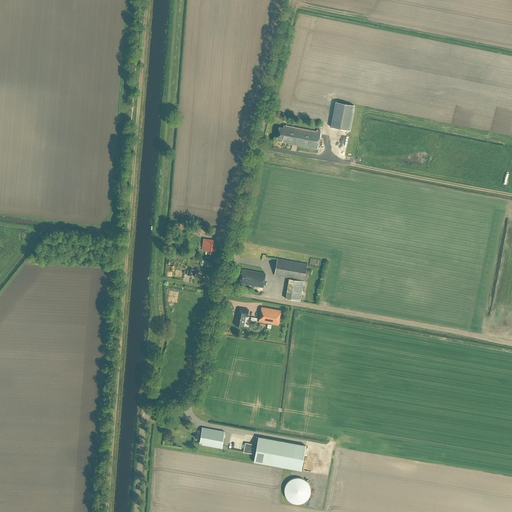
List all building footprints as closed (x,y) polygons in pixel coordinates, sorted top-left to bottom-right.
[(335,102),(331,127),(349,130),(354,105),(335,102)] [(277,138),(283,140),(282,142),(285,143),(317,149),(321,132),(284,125),(283,128),(279,127),(277,138)] [(214,243),(214,240),(203,238),(201,250),(206,251),(208,251),(208,253),(213,254),(213,252),(215,252),(216,244),(214,243)] [(277,258),(274,275),(304,280),(307,263),(277,258)] [(196,268),(194,277),(203,279),(205,272),(199,271),(199,269),(196,268)] [(239,282),(245,283),(245,284),(263,287),(265,273),(242,269),(239,282)] [(289,279),(285,299),(300,301),(304,281),(289,279)] [(261,307),(259,321),(278,325),(281,310),(261,307)] [(237,313),(235,325),(243,327),(245,316),(247,316),(249,309),(240,308),(239,314),(237,313)] [(196,430),(195,437),(200,438),(199,442),(202,443),(202,444),(222,448),(225,431),(202,427),(201,431),(196,430)] [(306,446),(258,437),(254,462),(301,470),(306,446)] [(252,444),(245,443),(243,452),(252,454),(254,448),(251,448),(252,444)] [(267,511),(271,481),(211,471),(206,499),(267,511)] [(312,495),(301,475),(282,485),(294,506),(312,495)]
